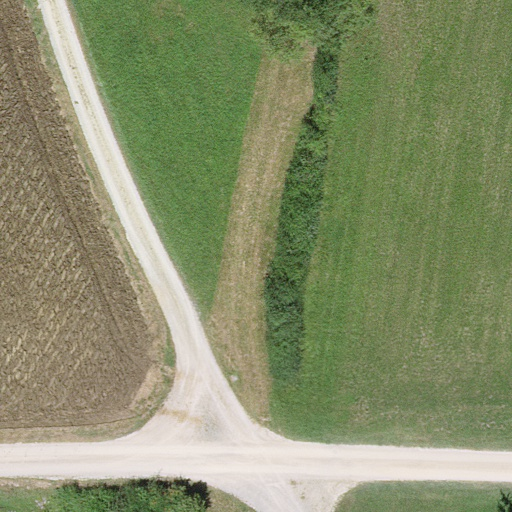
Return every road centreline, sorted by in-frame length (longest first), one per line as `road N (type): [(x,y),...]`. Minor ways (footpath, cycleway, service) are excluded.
road 1 (unclassified): [(274,511),(219,455),(180,327),(46,0)]
road 2 (track): [(0,464),(219,455),(511,468)]
